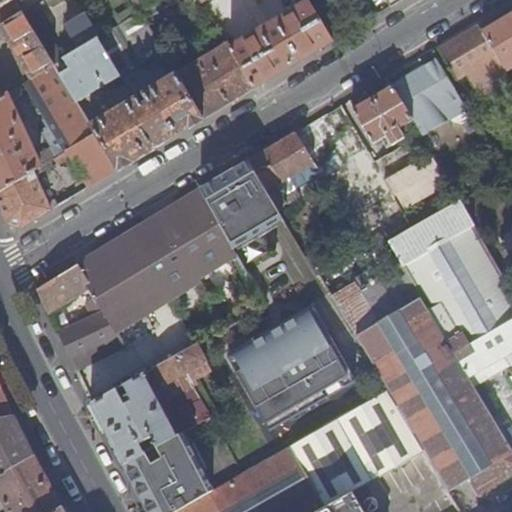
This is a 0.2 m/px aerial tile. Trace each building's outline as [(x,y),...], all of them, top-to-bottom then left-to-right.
[(14,0),(13,0),(0,0),(0,99),(4,97),(0,89),(0,8),(2,8),(9,21),(0,26),(0,27),(31,81),(54,67),(36,37),(22,15),(14,0)] [(164,0),(130,0),(140,15),(164,0)] [(368,0),(377,16),(402,0),(368,0)] [(231,51),(254,89),(331,43),(308,4),(231,51)] [(22,15),(36,37),(50,29),(36,6),(22,15)] [(74,79),(64,85),(76,104),(162,52),(140,15),(63,61),(74,79)] [(511,16),(482,34),(505,73),(511,68),(511,16)] [(482,34),(477,26),(438,49),(457,80),(467,74),(481,98),(510,81),(505,73),(482,34)] [(176,76),(203,120),(254,89),(231,51),(228,46),(213,55),(214,58),(193,70),(191,68),(183,73),(168,48),(162,52),(176,76)] [(63,61),(54,67),(64,85),(74,79),(63,61)] [(465,110),(437,62),(392,89),(412,122),(420,136),(420,137),(465,110)] [(64,85),(54,67),(31,81),(25,84),(66,153),(95,136),(90,128),(76,104),(64,85)] [(95,136),(117,172),(203,120),(176,76),(142,96),(147,104),(142,107),(137,99),(90,128),(95,136)] [(412,122),(392,89),(354,112),(373,145),(386,137),(392,146),(403,140),(398,130),(412,122)] [(4,97),(0,99),(0,191),(38,169),(40,168),(6,96),(4,97)] [(374,162),(341,107),(325,116),(338,138),(326,146),(345,179),(374,162)] [(338,138),(325,116),(295,135),(319,176),(345,221),(348,219),(367,251),(410,226),(391,194),(392,193),(374,162),(345,179),(326,146),(338,138)] [(319,176),(295,135),(249,162),(277,210),(300,197),(296,190),(319,176)] [(71,159),(88,189),(117,172),(95,136),(66,153),(55,160),(58,166),(71,159)] [(448,187),(429,156),(387,182),(405,213),(448,187)] [(277,210),(249,162),(199,192),(239,264),(264,308),(318,278),(317,277),(307,260),(277,210)] [(38,169),(0,191),(0,208),(7,225),(22,229),(59,207),(55,200),(49,204),(36,178),(41,175),(38,169)] [(239,264),(199,192),(38,291),(50,315),(92,289),(98,298),(86,304),(91,313),(80,318),(83,323),(59,335),(76,372),(126,348),(118,334),(132,326),(239,264)] [(511,294),(460,203),(390,242),(415,284),(492,416),(511,404),(511,294)] [(317,254),(307,260),(317,277),(328,271),(317,254)] [(354,339),(387,393),(423,453),(449,495),(470,482),(478,496),(511,476),(511,449),(498,425),(492,416),(415,284),(401,294),(409,307),(400,312),(388,319),(366,332),(354,339)] [(333,303),(354,339),(366,332),(345,296),(333,303)] [(388,319),(400,312),(392,300),(380,307),(388,319)] [(314,312),(227,361),(268,433),(355,384),(314,312)] [(197,346),(155,370),(153,371),(163,388),(187,375),(191,383),(211,371),(197,346)] [(120,381),(137,371),(125,350),(108,360),(120,381)] [(116,392),(92,405),(124,466),(145,454),(139,443),(150,437),(156,448),(176,437),(167,420),(147,383),(151,381),(147,374),(125,387),(131,398),(122,402),(116,392)] [(0,420),(14,417),(1,390),(0,390),(0,420)] [(212,494),(180,511),(319,511),(423,453),(387,393),(212,494)] [(194,427),(211,417),(201,401),(185,410),(194,427)] [(498,425),(511,416),(511,404),(492,416),(498,425)] [(167,420),(176,437),(181,434),(194,427),(185,410),(167,420)] [(23,436),(14,417),(0,420),(0,475),(34,455),(23,436)] [(145,454),(124,466),(135,487),(142,502),(146,504),(152,506),(155,506),(157,511),(180,511),(212,494),(181,434),(176,437),(156,448),(145,454)] [(56,511),(64,507),(34,455),(0,475),(0,495),(9,511),(56,511)] [(361,511),(353,497),(325,511),(361,511)]
